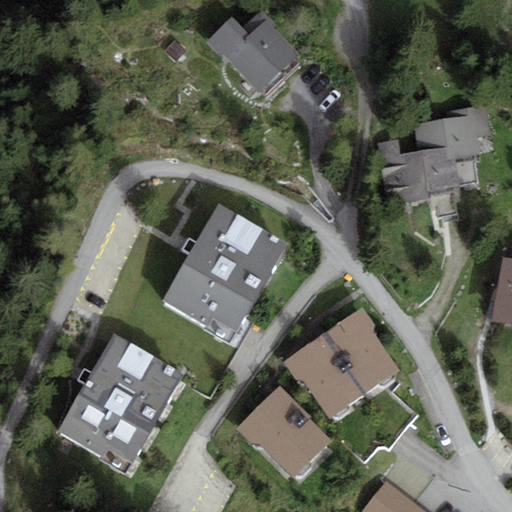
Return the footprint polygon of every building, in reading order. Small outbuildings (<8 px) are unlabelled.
[(232,17),(205,42),(220,58),(223,55),(258,92),(261,90),(266,95),(302,61),(296,56),(299,53),(276,30),(279,27),(262,10),(243,29),(232,17)] [(186,50),(174,40),(164,52),(176,62),(186,50)] [(398,136),(374,140),(387,213),(409,209),(408,203),(428,200),(430,211),(435,210),(436,219),(461,215),(456,189),(480,185),(474,154),(479,153),(476,137),(492,135),(486,107),(449,113),(450,119),(413,126),(417,150),(401,153),(398,136)] [(219,203),(162,302),(231,341),(287,242),(219,203)] [(511,257),(504,256),(493,320),(511,323),(511,257)] [(363,306),(324,334),(364,392),(400,369),(374,332),(375,324),(363,306)] [(183,373),(114,334),(57,433),(126,473),(183,373)] [(324,334),(284,362),(296,379),(305,380),(329,416),(364,392),(324,334)] [(281,385),(236,429),(251,444),(259,443),(292,477),(330,440),(309,418),(311,416),(281,385)] [(425,511),(386,482),(362,511),(425,511)]
